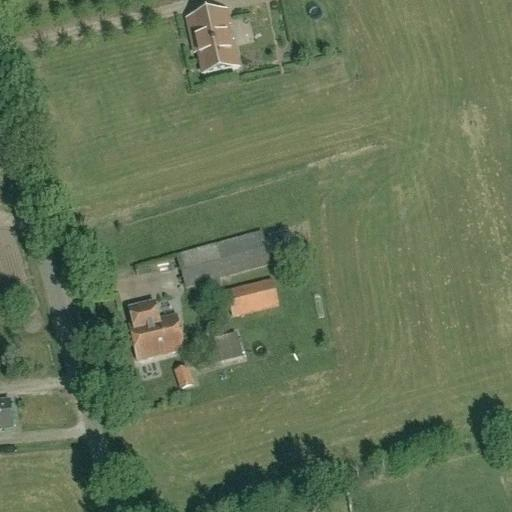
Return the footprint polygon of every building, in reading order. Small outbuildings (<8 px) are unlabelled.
[(185,21),(193,57),(196,56),(201,78),(239,70),(234,42),(232,43),(229,27),(230,27),(227,12),(185,21)] [(261,233),(176,257),(185,290),(271,266),(261,233)] [(232,320),(279,307),(271,282),(225,293),(232,320)] [(137,363),(138,363),(185,351),(177,317),(158,321),(154,304),(129,311),(133,327),(129,328),(137,363)] [(221,365),(234,362),(237,371),(267,362),(264,353),(256,355),(249,331),(215,341),(221,365)] [(179,391),(192,387),(186,369),(174,373),(179,391)] [(0,404),(0,431),(13,430),(10,403),(0,404)]
